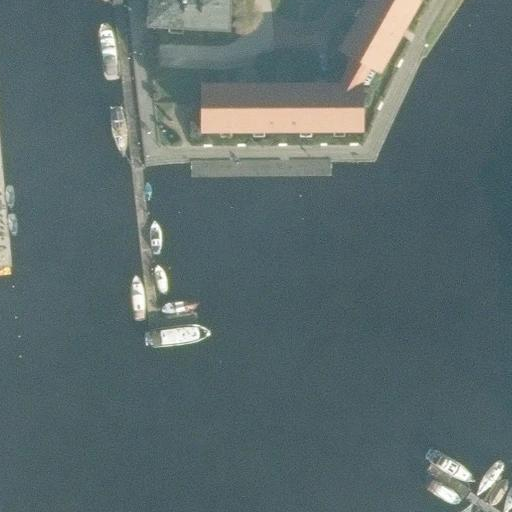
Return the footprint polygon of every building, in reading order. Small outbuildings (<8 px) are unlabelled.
[(149,0),(148,30),(231,33),(232,0),(149,0)] [(368,0),(341,50),(353,57),(373,68),(384,74),(425,2),(420,0),(368,0)] [(353,57),(340,81),(365,81),(373,68),(353,57)] [(340,81),(283,83),(284,133),(366,132),(365,81),(340,81)] [(283,83),(201,85),(202,103),(202,135),(284,133),(283,83)]
